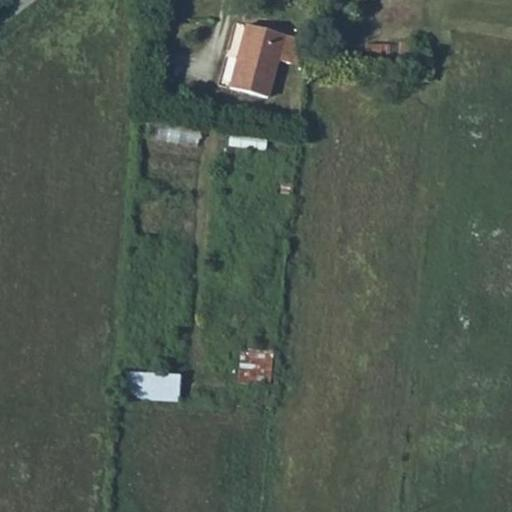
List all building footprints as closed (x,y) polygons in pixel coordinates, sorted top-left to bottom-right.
[(362,0),(314,0),(314,5),(361,9),(362,0)] [(274,61),(289,65),(296,39),(243,26),(228,88),(265,98),(274,61)] [(296,39),(289,65),(296,66),(302,41),(296,39)] [(272,382),(275,350),(243,347),(240,379),(272,382)] [(127,397),(181,399),(181,372),(128,370),(127,397)]
